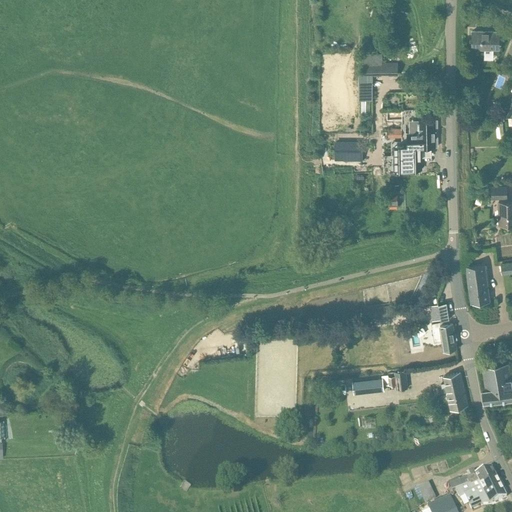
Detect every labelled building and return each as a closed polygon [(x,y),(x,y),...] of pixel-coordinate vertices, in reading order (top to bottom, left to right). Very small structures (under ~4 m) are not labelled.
[(499,31),(472,31),(472,49),(499,49),(499,31)] [(365,74),(358,74),(358,100),(373,100),(373,76),(398,76),(398,61),(382,61),(382,53),(365,53),(365,74)] [(435,146),(434,120),(420,120),(420,122),(418,122),(418,132),(408,133),(408,146),(395,146),(395,172),(423,172),(422,147),(435,146)] [(401,128),(388,128),(388,136),(401,137),(401,128)] [(363,141),(335,141),(335,160),(363,160),(363,141)] [(492,199),(508,199),(507,186),(491,186),(492,199)] [(511,201),(499,202),(499,226),(511,225),(511,201)] [(511,261),(500,263),(502,275),(511,273),(511,261)] [(485,264),(466,267),(471,304),(490,302),(485,264)] [(450,318),(447,302),(439,304),(441,320),(450,318)] [(389,305),(366,307),(367,320),(390,318),(389,305)] [(440,325),(444,350),(457,348),(456,340),(457,339),(456,333),(455,333),(453,323),(440,325)] [(482,392),(484,404),(511,399),(511,382),(509,364),(482,368),(486,391),(482,392)] [(396,384),(396,389),(408,388),(406,371),(394,372),(395,376),(388,377),(389,385),(396,384)] [(447,392),(464,388),(461,372),(444,376),(445,383),(442,384),(443,387),(446,387),(447,389),(444,390),(445,393),(447,392)] [(363,388),(363,394),(383,391),(382,379),(352,383),(353,389),(363,388)] [(468,405),(464,388),(447,392),(451,408),(468,405)] [(450,486),(452,493),(456,491),(456,492),(461,490),(461,489),(471,485),(472,487),(480,483),(482,486),(497,478),(492,467),(476,475),(474,470),(469,472),(471,477),(468,479),(468,478),(450,486)] [(507,496),(497,478),(482,486),(480,483),(472,487),(471,485),(461,489),(461,490),(456,492),(459,500),(465,497),(472,511),(482,506),(490,504),(507,496)] [(423,498),(425,503),(435,498),(428,482),(414,488),(419,500),(423,498)] [(457,511),(450,495),(427,505),(429,511),(457,511)]
